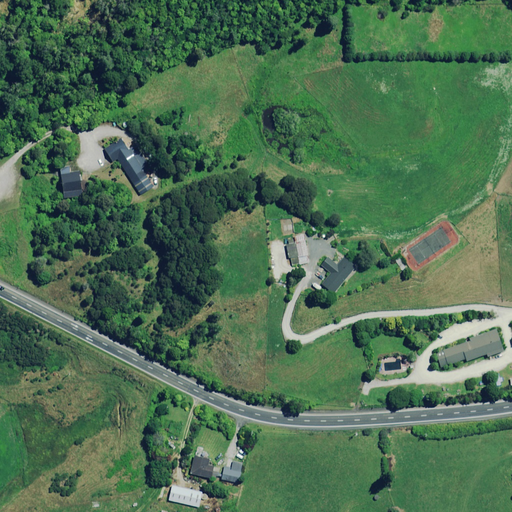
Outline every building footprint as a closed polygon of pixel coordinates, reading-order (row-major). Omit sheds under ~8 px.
[(130,151),(124,141),(106,151),(113,163),(120,159),(142,198),(156,190),(146,173),(152,170),(138,146),(130,151)] [(78,181),(76,164),(60,166),(63,200),(82,198),(81,180),(78,181)] [(280,237),(281,242),(298,239),(297,233),(280,237)] [(281,242),(280,243),(283,259),(284,258),(301,255),(298,239),(281,242)] [(301,255),(284,258),(286,265),(303,261),(301,255)] [(315,283),(328,293),(349,265),(337,256),(332,263),(326,259),(319,268),(324,272),(315,283)] [(464,360),(465,362),(484,355),(485,357),(502,351),(495,332),(459,345),(464,360)] [(464,360),(459,345),(441,352),(446,366),(464,360)] [(446,366),(441,352),(435,354),(440,368),(446,366)] [(211,466),(204,464),(206,457),(190,453),(185,473),(207,479),(208,477),(210,470),(211,466)] [(229,462),(227,469),(236,472),(238,465),(229,462)] [(221,467),(217,480),(233,484),(236,472),(227,469),(221,467)] [(196,491),(166,484),(162,499),(193,506),(196,491)]
